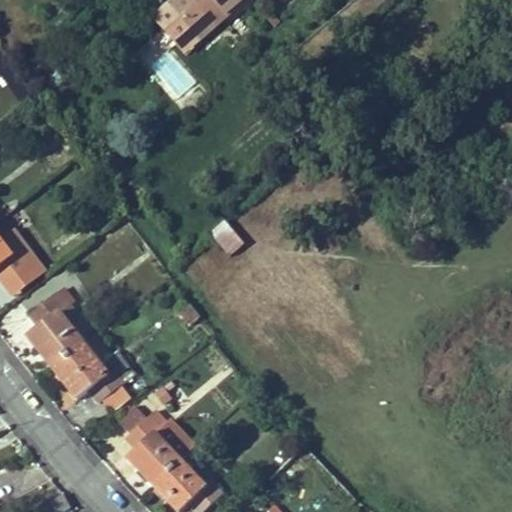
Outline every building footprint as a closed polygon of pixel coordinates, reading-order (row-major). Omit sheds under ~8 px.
[(165,0),(148,14),(184,56),(232,15),(229,10),(240,0),(165,0)] [(38,95),(10,60),(0,67),(0,74),(23,107),(38,95)] [(245,243),(224,220),(213,230),(214,236),(231,255),(245,243)] [(6,236),(0,228),(0,279),(15,297),(48,269),(15,228),(6,236)] [(60,315),(67,309),(74,303),(65,292),(32,318),(41,330),(34,335),(43,347),(38,351),(54,370),(83,345),(67,325),(60,315)] [(60,315),(67,325),(75,318),(67,309),(60,315)] [(43,347),(34,335),(30,339),(38,351),(43,347)] [(103,401),(135,376),(116,354),(100,366),(83,345),(54,370),(69,389),(73,386),(82,397),(90,392),(100,404),(103,401)] [(134,401),(133,401),(146,391),(135,376),(103,401),(115,417),(134,401)] [(82,397),(73,386),(69,389),(78,400),(82,397)] [(138,430),(145,424),(129,406),(115,419),(132,436),(138,430)] [(168,424),(157,412),(151,418),(162,431),(168,424)] [(180,461),(161,441),(156,436),(162,431),(151,418),(145,424),(138,430),(132,436),(128,440),(139,452),(130,461),(154,487),(180,462),(180,461)] [(197,446),(178,426),(161,441),(180,461),(197,446)] [(205,487),(180,461),(180,462),(154,487),(178,511),(180,511),(189,504),(196,511),(204,511),(223,494),(211,482),(205,487)]
